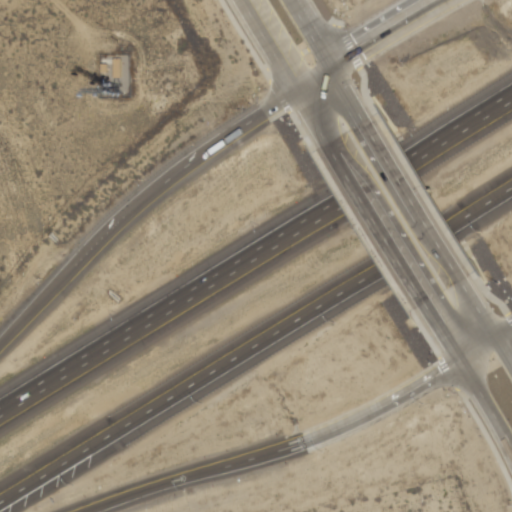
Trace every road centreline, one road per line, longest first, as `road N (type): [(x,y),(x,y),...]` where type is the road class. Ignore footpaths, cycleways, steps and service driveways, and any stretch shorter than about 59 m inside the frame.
road 1 (motorway): [(0,504),(476,210)]
road 2 (motorway): [(446,134),(0,409)]
road 3 (motorway): [(217,146),(66,277)]
road 4 (primary): [(329,143),(427,304)]
road 5 (motorway): [(308,441),(461,362)]
road 6 (motorway): [(85,511),(217,470)]
